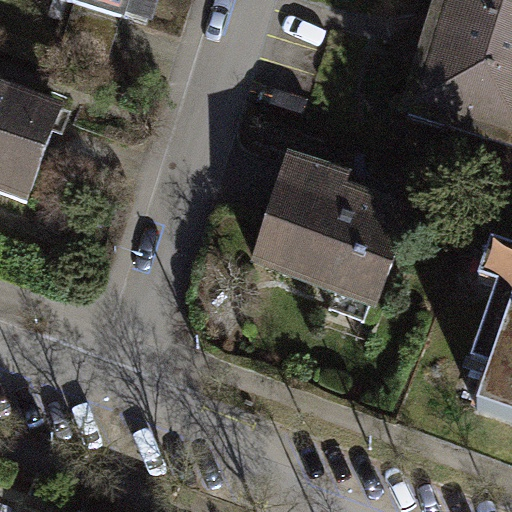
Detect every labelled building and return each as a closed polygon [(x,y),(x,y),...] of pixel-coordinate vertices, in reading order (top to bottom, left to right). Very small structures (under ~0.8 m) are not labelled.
[(60,0),(72,4),(121,19),(126,0),(60,0)] [(511,0),(441,0),(409,104),(449,116),(445,126),(511,147),(511,0)] [(105,68),(121,19),(72,4),(56,52),(105,68)] [(60,111),(0,89),(0,194),(27,204),(60,111)] [(285,159),(251,265),(378,306),(406,218),(340,196),(346,179),(285,159)] [(511,252),(489,245),(476,282),(496,289),(469,366),(488,372),(475,409),(511,421),(511,252)]
